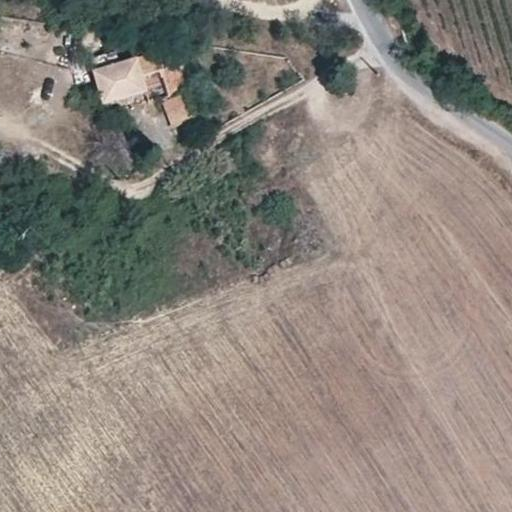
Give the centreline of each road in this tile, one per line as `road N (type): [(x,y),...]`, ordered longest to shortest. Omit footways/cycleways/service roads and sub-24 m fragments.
road 1 (unclassified): [(367,0),(386,50),(511,137)]
road 2 (track): [(226,0),(377,21)]
